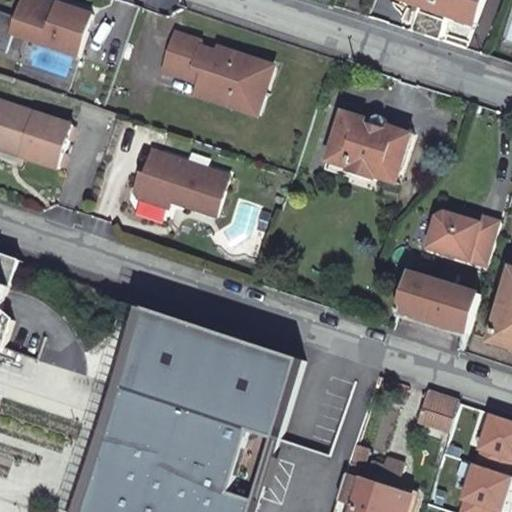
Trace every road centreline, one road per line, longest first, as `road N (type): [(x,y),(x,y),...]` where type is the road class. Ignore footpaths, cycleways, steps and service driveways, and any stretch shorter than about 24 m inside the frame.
road 1 (residential): [(0,216),(511,393)]
road 2 (residential): [(243,0),(511,90)]
